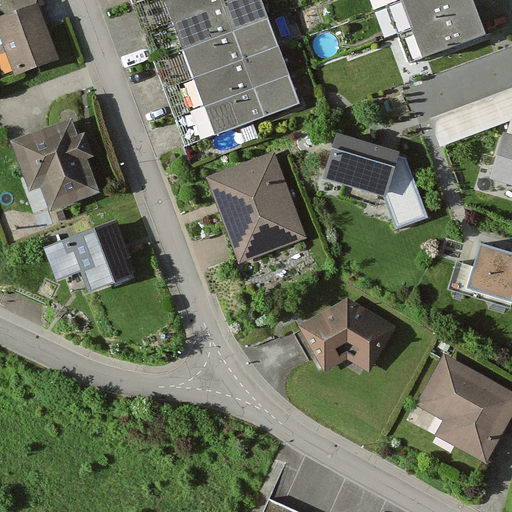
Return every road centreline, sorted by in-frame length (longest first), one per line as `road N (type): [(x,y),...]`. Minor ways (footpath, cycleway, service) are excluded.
road 1 (residential): [(228,380),(86,0)]
road 2 (residential): [(439,511),(289,430),(228,380)]
road 3 (residential): [(228,380),(127,386),(0,330)]
